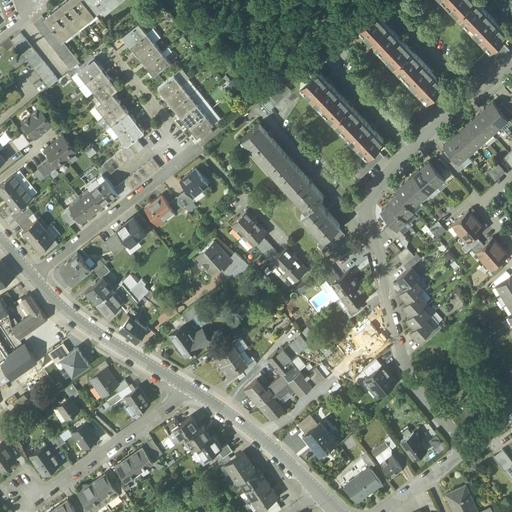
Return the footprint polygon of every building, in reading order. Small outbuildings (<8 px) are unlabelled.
[(87,21),(70,0),(66,0),(61,5),(79,27),(87,21)] [(83,0),(70,0),(87,21),(95,14),(83,0)] [(83,0),(95,14),(102,9),(105,13),(120,0),(83,0)] [(495,21),(477,1),(478,0),(446,0),(445,1),(490,48),(499,40),(507,33),(507,32),(506,33),(499,25),(501,24),(497,19),(495,21)] [(79,27),(61,5),(52,11),(70,34),(79,27)] [(70,34),(52,11),(44,18),(50,25),(53,29),(57,34),(61,39),(62,40),(70,34)] [(386,24),(376,13),(375,12),(359,28),(360,28),(382,51),(382,52),(398,36),(390,28),(392,27),(388,23),(386,24)] [(42,15),(33,23),(37,27),(46,20),(44,18),(42,15)] [(46,20),(37,27),(40,32),(50,25),(46,20)] [(139,23),(122,36),(130,46),(147,33),(139,23)] [(50,25),(40,32),(44,37),(53,29),(50,25)] [(339,27),(313,52),(322,61),(323,61),(322,60),(347,36),(348,36),(339,27)] [(53,29),(44,37),(48,41),(57,34),(53,29)] [(20,33),(11,40),(15,45),(24,37),(20,33)] [(147,33),(130,46),(138,55),(154,42),(147,33)] [(57,34),(48,41),(51,46),(61,39),(57,34)] [(409,48),(398,37),(398,36),(382,52),(427,99),(436,91),(443,84),(443,83),(436,76),(437,74),(433,70),(432,72),(413,52),(415,51),(411,47),(409,48)] [(24,37),(15,45),(18,49),(28,42),(24,37)] [(61,39),(51,46),(55,51),(65,43),(62,40),(61,39)] [(490,48),(482,57),(491,66),(508,50),(509,50),(499,40),(490,48)] [(28,42),(18,49),(22,54),(31,47),(28,42)] [(154,42),(138,55),(146,65),(162,52),(154,42)] [(65,43),(55,51),(59,55),(68,48),(65,43)] [(31,47),(22,54),(26,59),(35,51),(31,47)] [(68,48),(59,55),(63,60),(72,53),(68,48)] [(35,51),(26,59),(30,64),(39,56),(35,51)] [(162,52),(146,65),(154,75),(170,62),(162,52)] [(72,53),(63,60),(66,65),(76,57),(72,53)] [(39,56),(30,64),(33,68),(43,61),(39,56)] [(76,57),(66,65),(70,70),(79,62),(76,57)] [(491,66),(482,57),(473,65),(483,75),(482,74),(491,66)] [(94,58),(78,71),(86,81),(102,68),(94,58)] [(43,61),(33,68),(37,73),(46,65),(43,61)] [(46,65),(37,73),(41,78),(50,70),(46,65)] [(102,68),(86,81),(94,91),(110,78),(102,68)] [(50,70),(41,78),(44,82),(54,75),(50,70)] [(348,103),(330,84),(331,82),(327,78),(326,79),(317,70),(300,85),(300,86),(301,86),(345,132),(361,117),(352,107),(353,106),(349,101),(348,103)] [(54,75),(45,83),(48,87),(58,80),(54,75)] [(182,85),(174,75),(158,88),(166,98),(182,85)] [(110,78),(94,91),(101,101),(112,92),(113,92),(118,88),(110,78)] [(282,82),(260,103),(269,112),(270,112),(269,111),(290,90),(282,82)] [(182,85),(166,98),(173,107),(190,94),(182,85)] [(427,99),(410,116),(419,125),(419,124),(444,100),(445,100),(436,91),(427,99)] [(112,92),(101,101),(96,105),(104,115),(120,102),(113,92),(112,92)] [(190,94),(173,107),(181,117),(198,104),(190,94)] [(508,119),(493,101),(484,109),(500,127),(508,119)] [(120,102),(104,115),(112,125),(128,112),(120,102)] [(198,104),(181,117),(189,127),(205,114),(198,104)] [(54,124),(40,107),(31,114),(44,131),(54,124)] [(500,127),(484,109),(476,116),(492,134),(500,127)] [(128,112),(112,125),(119,135),(136,121),(128,112)] [(44,131),(31,114),(21,122),(35,139),(44,131)] [(205,114),(189,127),(197,137),(199,136),(209,127),(213,124),(205,114)] [(492,134),(476,116),(468,123),(483,141),(492,134)] [(370,126),(361,117),(345,132),(366,155),(367,155),(367,156),(375,148),(384,140),(383,140),(375,132),(377,131),(372,125),(370,126)] [(136,121),(119,135),(127,144),(131,142),(136,138),(144,131),(136,121)] [(301,172),(259,123),(242,138),(285,186),(301,172)] [(483,141),(468,123),(460,131),(475,148),(483,141)] [(209,127),(199,136),(202,140),(213,132),(209,127)] [(475,148),(460,131),(451,138),(467,156),(475,148)] [(22,133),(13,141),(20,150),(29,143),(22,133)] [(77,152),(63,135),(54,142),(67,159),(77,152)] [(143,147),(136,138),(131,142),(138,151),(143,147)] [(467,156),(451,138),(443,145),(446,149),(454,158),(459,163),(467,156)] [(67,159),(54,142),(45,150),(51,158),(58,167),(67,159)] [(138,151),(131,142),(127,144),(126,146),(134,155),(138,151)] [(95,152),(90,145),(84,149),(90,157),(95,152)] [(134,155),(126,146),(121,149),(129,159),(134,155)] [(366,155),(349,173),(358,182),(358,181),(383,157),(384,158),(384,157),(375,148),(367,156),(367,155),(366,155)] [(129,159),(121,149),(117,153),(124,162),(129,159)] [(454,158),(446,149),(441,153),(449,162),(454,158)] [(124,162),(117,153),(112,157),(120,166),(124,162)] [(120,166),(112,157),(107,161),(115,170),(120,166)] [(58,167),(51,158),(47,162),(54,170),(58,167)] [(160,168),(152,159),(147,162),(155,172),(160,168)] [(115,170),(107,161),(103,164),(110,174),(115,170)] [(432,165),(429,161),(421,169),(436,186),(445,179),(440,173),(432,165)] [(444,170),(436,161),(432,165),(440,173),(444,170)] [(54,170),(47,162),(42,165),(49,174),(54,170)] [(155,172),(147,162),(142,166),(150,176),(155,172)] [(500,162),(489,171),(496,180),(507,171),(500,162)] [(110,174),(103,164),(98,168),(105,178),(106,177),(110,174)] [(49,174),(42,165),(38,169),(45,178),(49,174)] [(142,166),(138,170),(145,179),(150,176),(142,166)] [(92,168),(82,179),(91,187),(100,176),(95,173),(96,172),(92,168)] [(45,178),(38,169),(33,172),(40,181),(45,178)] [(208,185),(196,169),(180,181),(186,190),(192,197),(193,197),(195,200),(195,201),(196,201),(205,195),(201,190),(208,185)] [(436,186),(421,169),(412,176),(428,194),(436,186)] [(145,179),(138,170),(133,174),(141,183),(145,179)] [(323,196),(301,172),(285,186),(306,211),(318,201),(323,196)] [(13,174),(0,184),(0,190),(3,195),(20,182),(13,174)] [(141,183),(133,174),(128,177),(136,187),(141,183)] [(428,194),(412,176),(404,183),(420,201),(428,194)] [(114,188),(106,177),(105,178),(100,181),(113,197),(118,193),(114,188)] [(136,187),(128,177),(124,181),(131,190),(136,187)] [(113,197),(100,181),(90,189),(102,205),(113,197)] [(131,190),(124,181),(119,185),(126,194),(131,190)] [(20,182),(3,195),(10,203),(26,189),(20,182)] [(420,201),(404,183),(396,191),(398,192),(411,208),(420,201)] [(126,194),(119,185),(114,188),(118,193),(121,198),(126,194)] [(26,189),(10,203),(16,211),(20,208),(32,197),(26,189)] [(102,205),(90,189),(80,197),(92,213),(102,205)] [(192,197),(186,190),(175,199),(185,208),(193,203),(195,201),(195,200),(193,197),(192,197)] [(411,208),(398,192),(388,200),(390,203),(404,218),(413,210),(411,208)] [(169,204),(162,195),(145,209),(157,225),(174,212),(174,211),(169,204)] [(80,197),(69,206),(79,218),(81,221),(92,213),(80,197)] [(185,208),(175,199),(169,204),(174,211),(174,212),(176,214),(185,208)] [(339,225),(318,201),(306,211),(301,216),(323,240),(338,227),(339,225)] [(193,203),(185,208),(189,211),(195,206),(193,203)] [(404,218),(390,203),(381,211),(393,224),(397,229),(398,228),(406,221),(404,218)] [(79,218),(69,206),(64,209),(66,211),(74,222),(79,218)] [(16,211),(11,215),(15,219),(23,212),(20,208),(16,211)] [(23,212),(15,219),(19,225),(29,217),(33,214),(29,208),(23,212)] [(469,210),(452,225),(460,234),(477,219),(469,210)] [(74,222),(66,211),(61,215),(69,226),(74,222)] [(267,233),(246,211),(231,225),(252,247),(254,245),(263,237),(267,233)] [(150,229),(139,215),(135,218),(146,232),(150,229)] [(29,217),(19,225),(23,230),(33,221),(29,217)] [(23,230),(22,231),(30,241),(46,228),(37,218),(33,221),(23,230)] [(146,232),(135,218),(125,226),(124,225),(118,229),(119,231),(130,245),(146,232)] [(477,219),(460,234),(467,242),(468,243),(476,236),(484,228),(477,219)] [(438,220),(429,228),(433,233),(442,225),(438,220)] [(406,237),(398,228),(397,229),(393,224),(389,228),(401,242),(406,237)] [(442,225),(433,233),(437,237),(446,229),(442,225)] [(323,240),(317,245),(324,253),(345,235),(338,227),(323,240)] [(46,228),(30,241),(39,251),(41,250),(54,239),(55,238),(46,228)] [(130,245),(119,231),(114,235),(121,244),(124,247),(125,248),(130,245)] [(114,234),(105,242),(112,252),(121,244),(114,235),(114,234)] [(476,236),(468,243),(467,242),(462,247),(466,252),(470,248),(479,240),(476,236)] [(263,237),(254,245),(263,253),(271,245),(263,237)] [(483,245),(475,252),(476,252),(483,261),(500,246),(492,237),(483,245)] [(54,239),(41,250),(45,255),(58,244),(54,239)] [(479,240),(470,248),(475,253),(476,252),(475,252),(483,245),(479,240)] [(230,258),(222,249),(221,250),(213,241),(198,255),(204,262),(204,264),(206,266),(208,266),(214,273),(222,265),(224,267),(232,260),(230,258)] [(401,251),(394,242),(389,246),(397,255),(401,251)] [(121,244),(112,252),(115,255),(124,247),(121,244)] [(271,245),(263,253),(271,262),(271,261),(279,254),(271,245)] [(500,246),(483,261),(491,269),(491,270),(499,263),(508,255),(500,246)] [(307,269),(286,247),(279,254),(271,261),(282,272),(279,275),(288,286),(292,282),(292,283),(307,269)] [(401,251),(397,255),(401,260),(410,252),(406,247),(401,251)] [(410,252),(401,260),(405,264),(413,257),(414,256),(410,252)] [(235,253),(230,258),(232,260),(224,267),(233,277),(250,266),(235,253)] [(85,261),(78,254),(60,269),(73,284),(89,270),(83,263),(85,261)] [(414,256),(413,257),(417,262),(421,258),(417,254),(414,256)] [(405,264),(404,265),(408,270),(411,266),(417,262),(413,257),(405,264)] [(100,259),(92,266),(96,271),(105,264),(100,259)] [(0,260),(0,287),(14,276),(1,261),(1,260),(0,260)] [(499,263),(491,270),(491,269),(490,270),(494,275),(503,267),(499,263)] [(105,264),(96,271),(101,277),(103,276),(103,277),(110,271),(105,264)] [(330,266),(319,274),(325,281),(327,280),(326,279),(336,272),(330,266)] [(408,270),(396,280),(404,289),(415,280),(420,276),(411,266),(408,270)] [(340,277),(332,282),(333,283),(342,295),(358,284),(348,271),(340,277)] [(336,272),(326,279),(327,280),(331,285),(333,283),(332,282),(340,277),(336,272)] [(511,275),(496,285),(502,294),(511,288),(511,275)] [(101,277),(86,291),(97,303),(113,288),(103,277),(103,276),(101,277)] [(415,280),(404,289),(399,293),(407,302),(408,302),(418,293),(423,289),(415,280)] [(132,294),(122,283),(115,290),(124,300),(132,294)] [(358,284),(342,295),(351,308),(352,308),(359,303),(368,296),(358,284)] [(113,288),(97,303),(107,315),(119,304),(124,300),(115,290),(113,288)] [(511,288),(502,294),(508,304),(511,301),(511,288)] [(154,295),(148,290),(144,295),(150,300),(154,295)] [(124,300),(119,304),(125,312),(126,313),(137,302),(140,299),(133,292),(132,294),(124,300)] [(167,302),(155,293),(154,295),(150,300),(161,310),(167,302)] [(418,293),(408,302),(407,302),(403,306),(411,315),(422,306),(426,302),(418,293)] [(40,309),(30,294),(22,300),(32,314),(40,309)] [(150,300),(144,295),(140,299),(137,302),(140,305),(144,308),(150,300)] [(137,302),(126,313),(131,317),(139,308),(138,308),(140,305),(137,302)] [(359,303),(352,308),(351,308),(348,311),(352,316),(363,308),(359,303)] [(195,304),(184,313),(189,320),(201,311),(195,304)] [(422,306),(411,315),(406,319),(414,328),(415,328),(425,318),(425,319),(430,315),(422,306)] [(32,314),(12,328),(19,339),(47,320),(40,309),(32,314)] [(126,313),(125,312),(118,321),(122,325),(120,328),(137,342),(147,329),(126,313)] [(183,314),(172,322),(177,328),(184,324),(188,321),(183,314)] [(425,318),(415,328),(414,328),(410,332),(418,341),(423,337),(433,327),(425,319),(425,318)] [(351,337),(368,356),(384,342),(367,323),(351,337)] [(177,328),(170,334),(180,348),(182,347),(187,354),(190,352),(191,352),(193,351),(193,350),(199,345),(193,337),(184,324),(177,328)] [(433,327),(423,337),(427,341),(442,328),(438,324),(433,327)] [(202,331),(193,337),(199,345),(193,350),(193,351),(195,353),(210,342),(202,331)] [(235,333),(222,342),(225,346),(232,342),(233,342),(239,338),(235,333)] [(300,335),(285,347),(293,357),(308,345),(300,335)] [(214,355),(213,356),(220,367),(240,353),(246,348),(239,338),(233,342),(232,342),(225,346),(214,355)] [(222,342),(210,350),(214,355),(225,346),(222,342)] [(61,359),(70,353),(63,343),(48,353),(55,363),(61,359)] [(7,358),(0,363),(5,370),(11,378),(37,361),(26,345),(7,358)] [(282,346),(277,350),(282,356),(287,352),(282,346)] [(61,359),(72,375),(88,364),(77,348),(70,353),(61,359)] [(282,356),(277,350),(268,358),(281,374),(283,372),(290,366),(282,356)] [(240,353),(220,367),(228,378),(241,369),(248,364),(248,363),(240,353)] [(248,364),(241,369),(245,375),(257,362),(254,358),(248,363),(248,364)] [(363,371),(368,377),(382,365),(377,359),(363,371)] [(105,361),(97,366),(101,371),(106,368),(109,366),(105,361)] [(290,366),(283,372),(289,380),(300,371),(297,367),(294,363),(290,366)] [(330,373),(322,364),(318,368),(325,377),(330,373)] [(383,365),(382,365),(368,377),(364,381),(377,397),(396,381),(383,365)] [(305,376),(304,376),(312,385),(312,386),(314,388),(326,378),(325,377),(318,368),(316,366),(305,376)] [(101,371),(90,379),(102,396),(114,387),(118,385),(118,384),(106,368),(101,371)] [(0,385),(11,378),(5,370),(0,373),(0,385)] [(305,376),(300,370),(289,380),(288,381),(296,390),(301,395),(312,386),(312,385),(304,376),(305,376)] [(281,374),(267,386),(268,387),(273,393),(274,393),(283,385),(288,381),(289,380),(283,372),(281,374)] [(257,379),(244,390),(258,406),(271,395),(273,393),(268,387),(265,389),(257,379)] [(125,380),(118,384),(118,385),(114,387),(118,393),(118,392),(128,385),(125,380)] [(296,390),(288,381),(283,385),(288,391),(291,394),(296,390)] [(79,393),(73,383),(67,387),(74,397),(79,393)] [(273,393),(271,395),(276,401),(274,398),(277,395),(279,398),(288,391),(283,385),(274,393),(273,393)] [(138,386),(125,396),(137,413),(150,404),(138,386)] [(118,393),(107,400),(111,406),(122,398),(118,392),(118,393)] [(24,394),(7,406),(11,411),(2,417),(7,423),(32,405),(24,394)] [(271,395),(258,406),(271,421),(284,410),(276,401),(271,395)] [(79,410),(70,397),(57,405),(61,411),(56,414),(62,422),(66,419),(67,419),(79,410)] [(318,423),(310,414),(298,424),(305,433),(318,423)] [(174,429),(172,430),(168,432),(167,433),(175,444),(176,445),(182,440),(185,438),(199,428),(191,416),(179,424),(173,428),(174,429)] [(175,419),(164,427),(168,432),(172,430),(174,429),(173,428),(179,424),(175,419)] [(305,433),(304,434),(320,454),(329,446),(330,447),(331,446),(331,445),(336,440),(320,421),(318,423),(305,433)] [(86,422),(72,432),(84,449),(98,439),(86,422)] [(199,428),(185,438),(193,449),(211,437),(203,425),(199,428)] [(5,430),(0,434),(0,440),(1,441),(2,440),(5,445),(12,440),(5,430)] [(413,431),(401,441),(406,448),(419,439),(413,431)] [(54,437),(52,434),(42,441),(45,444),(46,443),(51,450),(59,445),(54,437)] [(59,434),(54,437),(59,445),(60,446),(65,443),(59,434)] [(436,448),(444,442),(438,434),(430,440),(436,448)] [(193,449),(192,450),(200,462),(203,460),(217,450),(222,447),(222,446),(214,435),(211,437),(193,449)] [(396,446),(389,437),(385,441),(391,450),(396,446)] [(162,454),(152,439),(147,442),(152,450),(157,457),(162,454)] [(419,439),(406,448),(414,459),(427,450),(419,439)] [(1,441),(0,441),(0,470),(16,460),(5,445),(2,440),(1,441)] [(385,441),(371,451),(375,457),(389,446),(385,441)] [(45,444),(30,455),(44,475),(60,464),(51,450),(46,443),(45,444)] [(227,443),(222,446),(222,447),(217,450),(223,458),(228,454),(232,451),(227,443)] [(389,446),(375,457),(380,463),(391,455),(391,450),(389,446)] [(142,448),(129,457),(139,471),(144,467),(144,468),(146,467),(145,466),(153,461),(148,454),(147,453),(146,454),(142,448)] [(511,480),(511,461),(503,449),(493,457),(511,480)] [(157,457),(152,450),(148,454),(153,461),(154,463),(159,460),(157,457)] [(231,459),(224,464),(231,474),(250,461),(243,451),(231,459)] [(375,465),(366,453),(361,457),(370,468),(375,465)] [(223,458),(218,461),(221,466),(224,464),(231,459),(228,454),(223,458)] [(402,469),(391,455),(380,463),(391,477),(402,469)] [(129,457),(116,466),(121,472),(119,473),(122,476),(125,481),(126,480),(133,475),(133,476),(134,475),(134,474),(139,471),(129,457)] [(250,461),(231,474),(237,483),(240,482),(240,481),(256,470),(250,461)] [(256,470),(240,481),(240,482),(246,491),(265,478),(258,469),(256,470)] [(359,475),(345,485),(357,502),(382,484),(371,469),(361,477),(359,475)] [(113,485),(105,474),(91,483),(106,504),(119,494),(120,494),(113,485)] [(125,481),(122,476),(117,480),(118,481),(124,489),(129,486),(126,480),(125,481)] [(265,478),(246,491),(252,500),(271,488),(265,478)] [(124,489),(118,481),(113,485),(120,494),(119,494),(121,497),(126,493),(124,489)] [(91,483),(79,492),(83,498),(82,499),(84,503),(87,507),(88,507),(92,511),(91,511),(94,511),(106,504),(91,483)] [(479,511),(466,485),(446,494),(453,511),(479,511)] [(271,488),(252,500),(259,510),(265,506),(275,499),(277,497),(271,488)] [(199,496),(193,499),(195,505),(202,503),(199,496)] [(275,499),(265,506),(268,511),(278,504),(275,499)] [(68,500),(54,510),(55,511),(76,511),(74,509),(68,500)] [(87,507),(84,503),(79,506),(83,511),(91,511),(92,511),(88,507),(87,507)]
